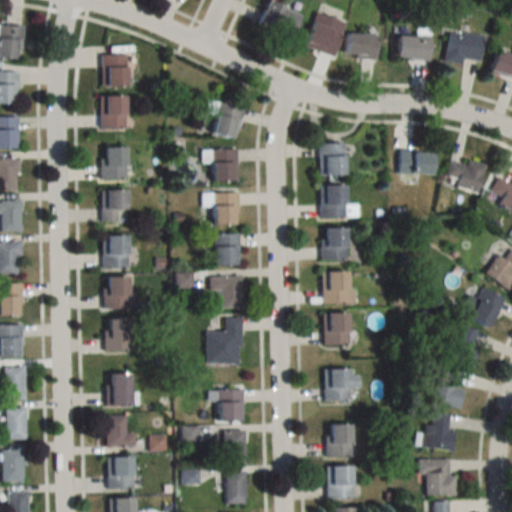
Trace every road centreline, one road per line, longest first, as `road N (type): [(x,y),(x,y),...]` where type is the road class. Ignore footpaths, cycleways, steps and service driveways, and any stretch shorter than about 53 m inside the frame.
road 1 (residential): [(63,511),(54,101),(67,0)]
road 2 (residential): [(511,133),(453,111),(289,92),(199,45),(72,0)]
road 3 (residential): [(281,511),(272,169),(289,92)]
road 4 (residential): [(496,511),(511,377)]
